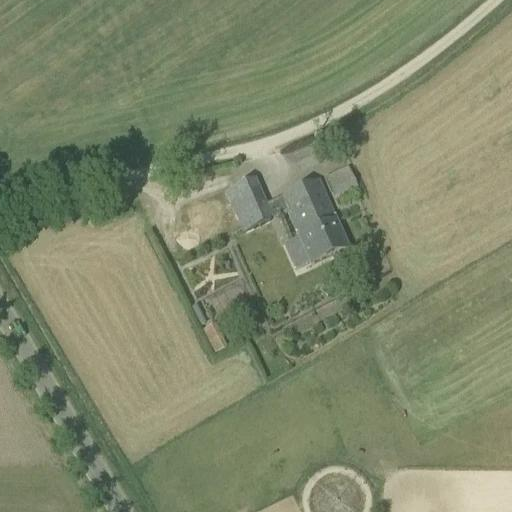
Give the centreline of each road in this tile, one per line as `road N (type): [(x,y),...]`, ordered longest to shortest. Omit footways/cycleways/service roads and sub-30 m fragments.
road 1 (track): [(498,0),(353,108),(280,143),(92,184),(0,216)]
road 2 (unclassified): [(117,511),(0,311)]
